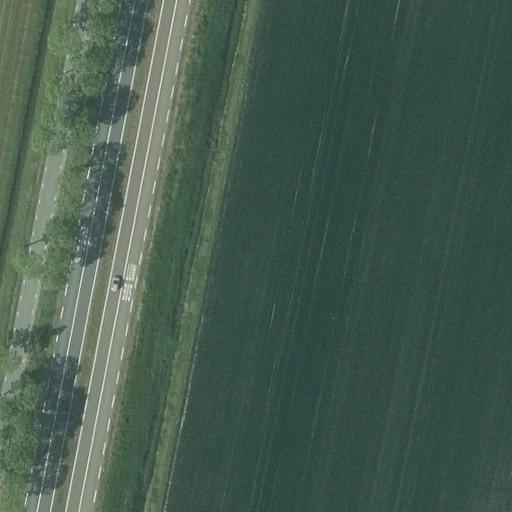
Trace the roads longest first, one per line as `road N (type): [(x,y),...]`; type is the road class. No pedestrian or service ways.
road 1 (primary): [(77,511),(176,0)]
road 2 (primary): [(132,0),(34,511)]
road 3 (unclassified): [(0,444),(85,0)]
